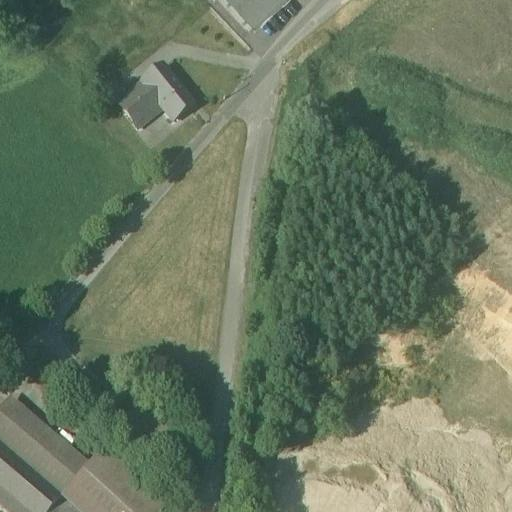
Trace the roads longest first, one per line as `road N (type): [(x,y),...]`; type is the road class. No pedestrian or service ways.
road 1 (residential): [(335,0),(255,75),(0,381)]
road 2 (track): [(255,75),(258,146),(209,511)]
